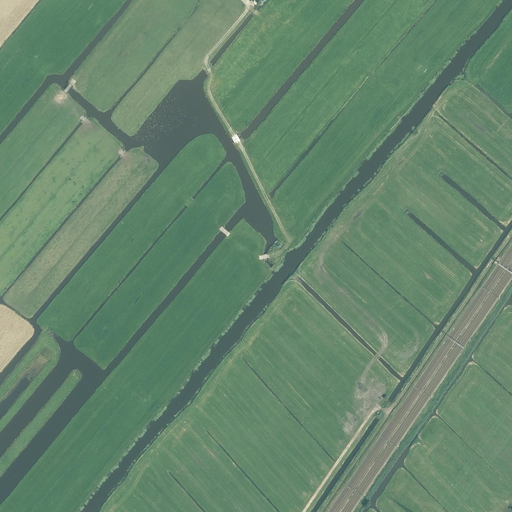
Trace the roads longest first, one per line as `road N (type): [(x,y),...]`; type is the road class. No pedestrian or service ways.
road 1 (track): [(511,233),(388,412),(376,406),(303,511)]
road 2 (track): [(397,96),(343,46),(263,17),(242,0)]
road 3 (track): [(240,147),(208,92),(205,60),(250,8)]
road 4 (track): [(388,412),(321,511)]
